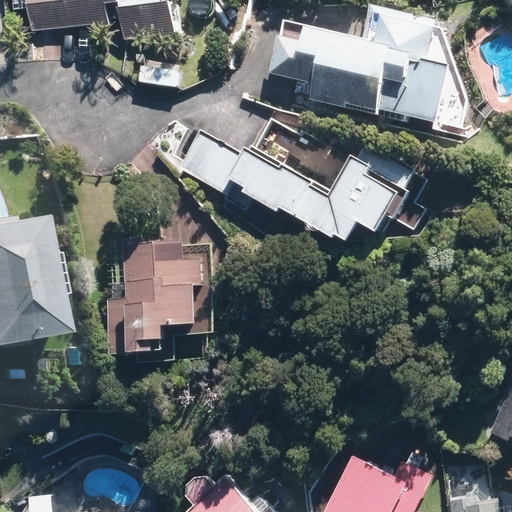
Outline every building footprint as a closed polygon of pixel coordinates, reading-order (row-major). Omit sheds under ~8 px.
[(36,0),(39,28),(114,22),(112,3),(126,2),(129,36),(168,32),(165,0),(36,0)] [(385,47),(318,31),(308,75),(328,80),(324,98),(382,112),(384,100),(443,113),(445,105),(455,62),(433,57),(439,30),(391,19),(385,47)] [(415,176),(369,151),(342,200),(250,151),(248,155),(206,132),(187,167),(232,191),(234,188),(254,199),(258,191),(288,208),(292,201),(355,236),(367,214),(388,226),(415,176)] [(34,222),(0,227),(0,334),(52,326),(34,222)] [(162,345),(161,334),(176,333),(175,322),(197,320),(191,241),(133,245),(137,301),(121,302),(126,348),(162,345)] [(511,403),(502,427),(511,431),(511,403)] [(401,476),(365,458),(338,511),(394,511),(412,478),(429,486),(434,475),(408,463),(401,476)] [(209,505),(201,511),(266,511),(234,480),(222,492),(210,479),(196,492),(209,505)] [(502,511),(501,503),(457,509),(457,511),(502,511)]
